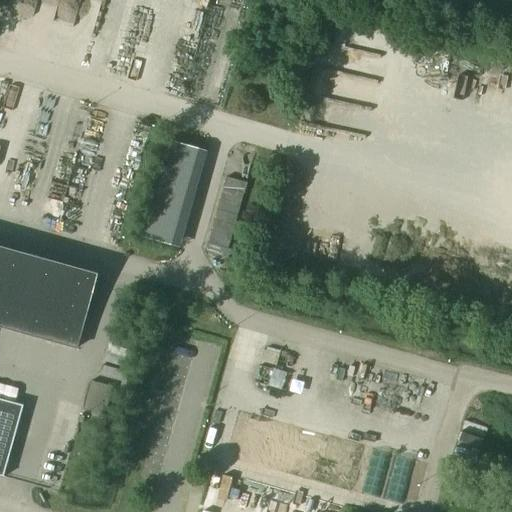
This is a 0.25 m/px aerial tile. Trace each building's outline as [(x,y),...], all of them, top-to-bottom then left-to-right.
[(172,246),(200,149),(168,140),(140,237),(172,246)] [(248,183),(226,178),(223,189),(244,194),(248,183)] [(242,205),(244,195),(223,189),(220,199),(242,205)] [(239,216),(241,205),(220,199),(217,210),(239,216)] [(236,226),(238,216),(217,210),(214,220),(236,226)] [(233,237),(235,227),(214,221),(211,231),(233,237)] [(229,249),(232,237),(211,231),(208,243),(229,249)] [(0,475),(2,477),(22,405),(0,399),(0,326),(75,347),(95,276),(0,249),(0,475)] [(0,392),(21,398),(27,378),(0,370),(0,392)]
